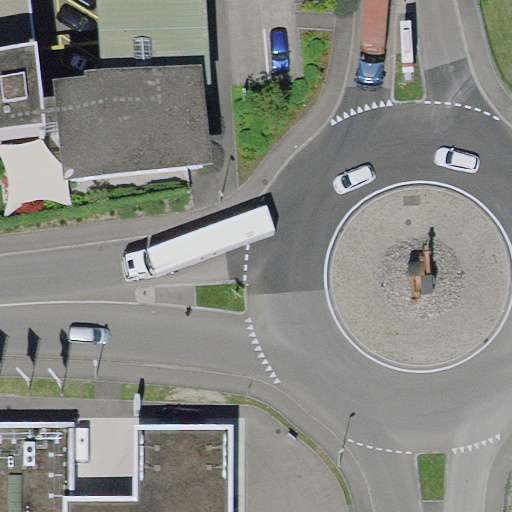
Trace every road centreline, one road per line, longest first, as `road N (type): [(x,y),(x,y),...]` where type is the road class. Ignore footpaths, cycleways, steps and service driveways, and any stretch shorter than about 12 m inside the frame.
road 1 (primary): [(511,175),(459,149),(413,145),(371,156),(334,179),(305,212),(288,252),(285,296)]
road 2 (primary): [(285,296),(295,339),(317,376),(351,405),(391,423),(436,427),(511,398)]
road 3 (primary): [(0,305),(285,296)]
